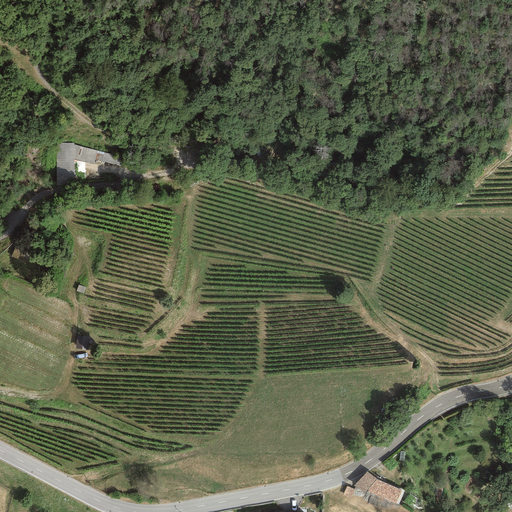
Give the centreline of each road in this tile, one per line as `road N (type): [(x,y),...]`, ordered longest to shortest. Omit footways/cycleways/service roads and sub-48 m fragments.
road 1 (track): [(0,235),(36,199),(165,173),(180,159),(95,126),(40,75),(27,45),(0,26)]
road 2 (tertiary): [(165,511),(335,479),(442,402),(511,383)]
road 3 (track): [(180,159),(254,175),(340,170),(381,191),(454,200),(509,154),(511,140)]
road 4 (tertiary): [(0,448),(129,511)]
